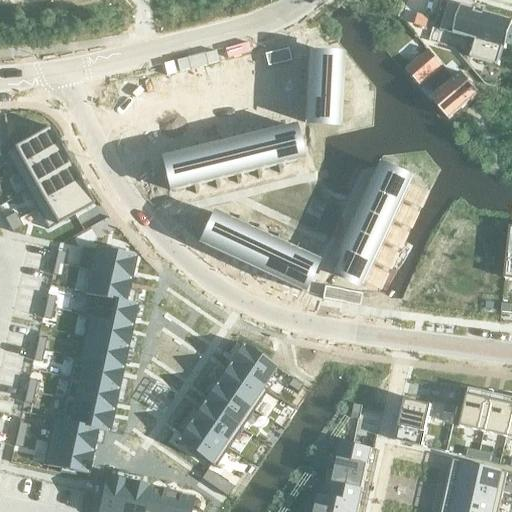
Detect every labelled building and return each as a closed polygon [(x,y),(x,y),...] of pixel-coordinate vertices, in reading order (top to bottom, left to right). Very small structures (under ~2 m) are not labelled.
[(449,2),(440,31),(477,42),(471,59),(500,67),(501,63),(500,63),(504,49),(506,50),(511,29),(511,20),(485,12),(484,16),(475,13),(476,10),(449,2)] [(417,15),(414,25),(428,29),(431,19),(417,15)] [(288,49),(280,51),(283,64),(291,62),(288,49)] [(280,51),(273,53),(276,65),(283,64),(280,51)] [(429,51),(407,70),(421,87),(426,84),(437,96),(432,100),(449,120),(480,93),(463,74),(455,80),(452,77),(429,51)] [(273,53),(265,55),(268,67),(276,65),(273,53)] [(307,57),(306,80),(341,81),(342,59),(307,57)] [(306,80),(305,101),(340,103),(341,81),(306,80)] [(305,101),(304,124),(339,125),(340,103),(305,101)] [(292,127),(270,133),(278,166),(300,161),(292,127)] [(24,143),(10,151),(21,170),(61,148),(50,129),(43,133),(40,128),(21,139),(24,143)] [(270,133),(249,138),(257,172),(278,166),(270,133)] [(249,138),(228,143),(236,177),(257,172),(249,138)] [(228,143),(207,148),(215,182),(236,177),(228,143)] [(61,148),(21,170),(31,189),(71,167),(61,148)] [(207,148),(186,153),(194,187),(215,182),(207,148)] [(186,153),(164,158),(172,192),(194,187),(186,153)] [(71,167),(31,189),(42,208),(82,186),(71,167)] [(383,167),(373,189),(404,203),(414,182),(383,167)] [(82,186),(42,208),(53,227),(92,205),(82,186)] [(373,189),(363,209),(394,224),(404,203),(373,189)] [(363,209),(353,230),(385,245),(394,224),(363,209)] [(15,214),(5,220),(8,226),(18,221),(15,214)] [(215,214),(201,246),(221,256),(236,224),(215,214)] [(19,221),(9,226),(12,233),(22,227),(19,221)] [(236,224),(221,256),(241,265),(256,233),(236,224)] [(353,230),(344,251),(375,265),(385,245),(353,230)] [(256,233),(241,265),(260,274),(275,242),(256,233)] [(275,242),(260,274),(280,283),(295,251),(275,242)] [(96,248),(90,272),(131,281),(137,257),(123,254),(124,251),(110,248),(109,251),(96,248)] [(295,251),(280,283),(301,293),(315,261),(295,251)] [(344,251),(333,272),(365,287),(375,265),(344,251)] [(58,252),(55,264),(63,266),(66,254),(58,252)] [(55,264),(53,276),(61,277),(63,266),(55,264)] [(90,272),(85,295),(92,296),(134,305),(136,292),(129,290),(131,281),(90,272)] [(324,288),(322,300),(330,301),(332,289),(324,288)] [(332,289),(330,301),(338,303),(340,290),(332,289)] [(340,290),(338,303),(345,304),(348,291),(340,290)] [(348,291),(345,304),(353,305),(355,293),(348,291)] [(355,293),(353,305),(361,307),(363,294),(355,293)] [(48,296),(46,307),(53,309),(56,298),(48,296)] [(92,296),(88,317),(133,327),(135,317),(142,319),(145,307),(134,305),(92,296)] [(511,305),(502,304),(501,312),(511,313),(511,305)] [(46,307),(43,319),(51,321),(53,309),(46,307)] [(88,317),(83,338),(136,349),(138,337),(131,336),(133,327),(88,317)] [(38,338),(36,350),(44,351),(47,340),(38,338)] [(83,338),(79,359),(124,369),(126,360),(133,361),(136,349),(83,338)] [(243,345),(229,365),(264,389),(277,369),(266,362),(268,359),(256,350),(254,353),(243,345)] [(36,350),(33,361),(41,363),(44,351),(36,350)] [(79,359),(74,380),(126,392),(129,379),(122,378),(124,369),(79,359)] [(218,370),(211,380),(251,408),(264,389),(229,365),(223,374),(218,370)] [(29,380),(26,392),(35,394),(37,382),(29,380)] [(74,380),(69,401),(115,411),(117,402),(124,403),(126,392),(74,380)] [(211,380),(203,391),(209,395),(204,403),(238,427),(251,408),(211,380)] [(292,380),(288,386),(298,393),(303,386),(292,380)] [(470,389),(461,428),(483,433),(492,394),(470,389)] [(26,392),(24,403),(32,405),(35,394),(26,392)] [(492,394),(483,433),(506,438),(511,409),(511,398),(494,395),(492,394)] [(65,422),(65,423),(105,432),(117,435),(120,422),(113,420),(115,411),(69,401),(65,422)] [(406,401),(397,442),(424,448),(433,407),(406,401)] [(192,407),(185,418),(225,445),(238,427),(204,403),(198,411),(192,407)] [(446,405),(444,413),(456,416),(457,408),(446,405)] [(356,406),(353,419),(360,421),(363,407),(356,406)] [(183,433),(177,441),(212,465),(225,445),(185,418),(177,429),(183,433)] [(58,420),(53,443),(94,452),(96,443),(103,444),(105,432),(65,423),(65,422),(58,420)] [(19,423),(17,435),(25,437),(28,425),(19,423)] [(17,435),(14,447),(22,449),(25,437),(17,435)] [(53,443),(48,467),(61,469),(61,470),(60,472),(75,476),(75,473),(89,476),(94,452),(53,443)] [(343,443),(337,470),(366,477),(373,450),(343,443)] [(468,450),(467,458),(478,460),(480,452),(468,450)] [(480,452),(478,460),(490,463),(492,455),(480,452)] [(463,463),(458,485),(503,496),(508,473),(503,472),(463,463)] [(323,489),(321,496),(360,504),(366,477),(337,470),(327,468),(323,489)] [(208,470),(201,480),(208,485),(215,474),(208,470)] [(106,476),(98,511),(121,511),(130,474),(117,472),(116,479),(106,476)] [(130,474),(121,511),(144,511),(150,488),(150,486),(140,484),(142,477),(130,474)] [(215,474),(208,485),(214,489),(221,479),(215,474)] [(221,479),(214,489),(221,493),(228,483),(221,479)] [(228,483),(221,493),(227,498),(234,488),(228,483)] [(458,485),(453,508),(472,511),(499,511),(503,496),(458,485)] [(150,488),(144,511),(190,511),(194,498),(150,488)] [(315,494),(311,511),(358,511),(360,504),(321,496),(315,494)]
